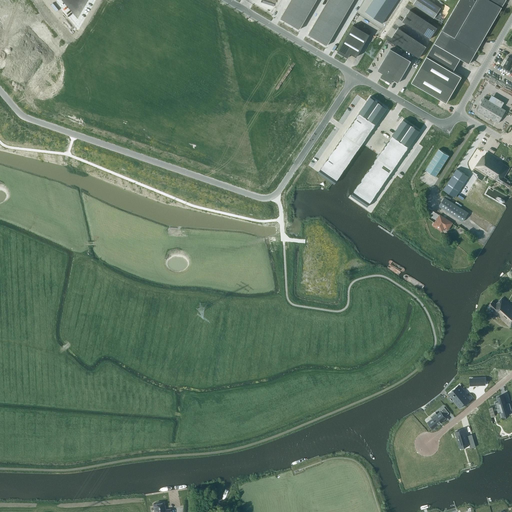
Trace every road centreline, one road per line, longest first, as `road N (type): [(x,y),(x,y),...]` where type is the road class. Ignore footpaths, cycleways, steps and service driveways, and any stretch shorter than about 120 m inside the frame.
road 1 (unclassified): [(0,90),(27,118),(257,197),(274,195)]
road 2 (unclassified): [(227,0),(355,74)]
road 3 (unclassified): [(355,74),(274,195)]
road 4 (unclassified): [(457,113),(441,124),(355,74)]
